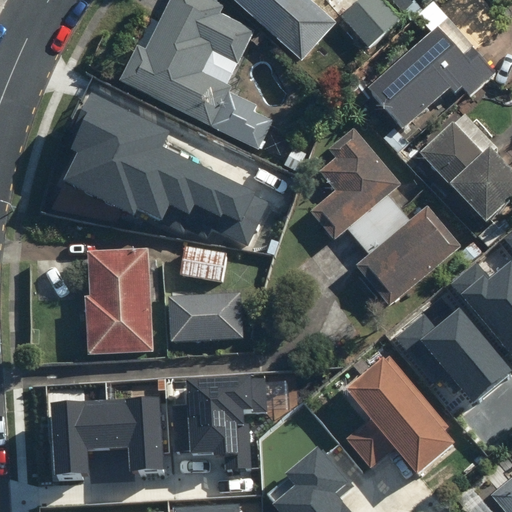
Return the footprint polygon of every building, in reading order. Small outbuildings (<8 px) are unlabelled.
[(221,12),(196,0),(172,0),(143,61),(132,56),(117,88),(255,155),(269,126),(250,116),(253,110),(226,97),(230,91),(224,88),(249,36),(217,20),(221,12)] [(219,0),(269,45),(304,8),(302,6),(307,0),(219,0)] [(397,28),(372,0),(364,0),(337,24),(365,55),(397,28)] [(482,0),(452,0),(441,10),(478,51),(506,25),(482,0)] [(421,42),(360,96),(395,137),(446,92),(452,99),(458,94),(466,103),(496,76),(433,4),(419,17),(411,7),(399,17),(421,42)] [(328,74),(298,45),(286,57),(315,86),(328,74)] [(174,132),(94,97),(59,174),(207,241),(213,228),(250,244),(271,199),(165,151),(174,132)] [(462,117),(413,161),(481,237),(511,208),(511,187),(489,161),(496,155),(462,117)] [(395,191),(349,131),(323,155),(332,166),(315,180),(325,192),(301,211),(327,245),(344,232),(369,264),(353,278),(389,317),(461,249),(425,211),(405,229),(383,201),(395,191)] [(223,258),(183,255),(181,284),(221,287),(223,258)] [(145,257),(82,259),(86,366),(149,363),(145,257)] [(475,262),(455,279),(511,347),(511,268),(510,266),(491,282),(475,262)] [(239,301),(163,302),(164,349),(240,349),(239,301)] [(427,314),(396,340),(435,384),(445,375),(473,407),(511,373),(463,318),(459,313),(440,329),(427,314)] [(387,359),(377,368),(336,406),(357,429),(338,446),(366,476),(381,462),(407,491),(452,450),(398,391),(408,382),(387,359)] [(176,404),(179,451),(228,448),(229,468),(252,467),(250,425),(243,426),(242,407),(264,405),(262,382),(193,386),(194,403),(176,404)] [(136,477),(166,476),(163,406),(106,410),(108,451),(135,450),(136,477)] [(52,413),(56,481),(87,479),(86,452),(108,451),(106,410),(52,413)] [(274,511),(367,511),(327,463),(274,505),(274,511)] [(511,511),(511,481),(487,502),(494,511),(511,511)]
